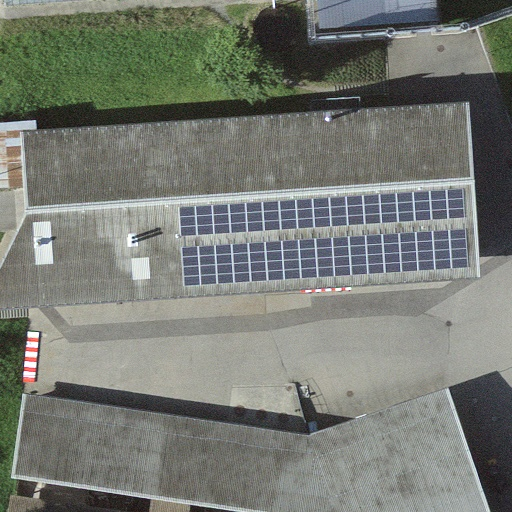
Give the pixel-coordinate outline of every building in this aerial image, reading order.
[(433,0),(315,0),(318,37),(436,30),(433,0)] [(0,316),(484,288),(473,113),(24,141),(27,192),(28,218),(0,274),(0,316)] [(0,193),(27,192),(24,141),(24,128),(0,129),(0,193)] [(314,441),(25,399),(11,486),(152,506),(193,511),(195,511),(488,511),(451,396),(314,441)] [(151,511),(112,511),(13,497),(10,511),(192,511),(193,511),(152,506),(151,511)]
